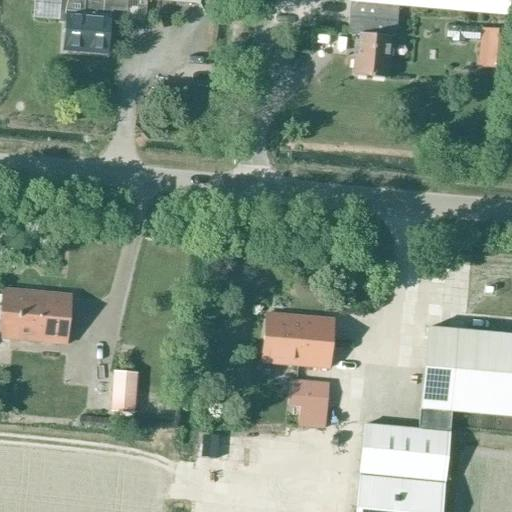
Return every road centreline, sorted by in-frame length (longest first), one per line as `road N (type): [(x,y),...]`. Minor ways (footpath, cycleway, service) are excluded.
road 1 (unclassified): [(511,219),(0,169)]
road 2 (track): [(218,511),(341,443),(406,309),(419,210)]
